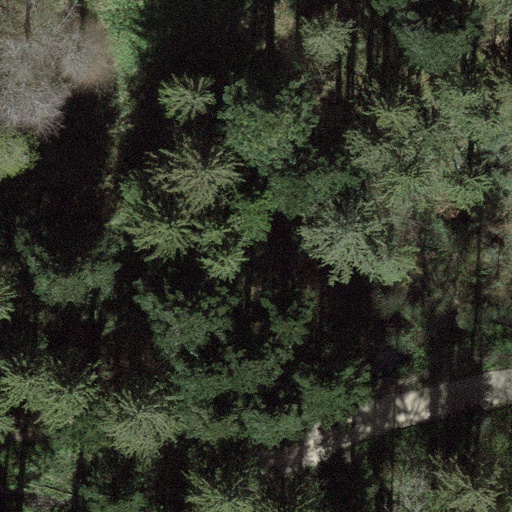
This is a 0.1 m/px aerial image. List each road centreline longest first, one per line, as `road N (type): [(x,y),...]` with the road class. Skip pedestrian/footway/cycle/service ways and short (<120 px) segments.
road 1 (track): [(337,428),(200,420),(0,429)]
road 2 (track): [(337,428),(511,387)]
road 3 (track): [(234,511),(337,428)]
